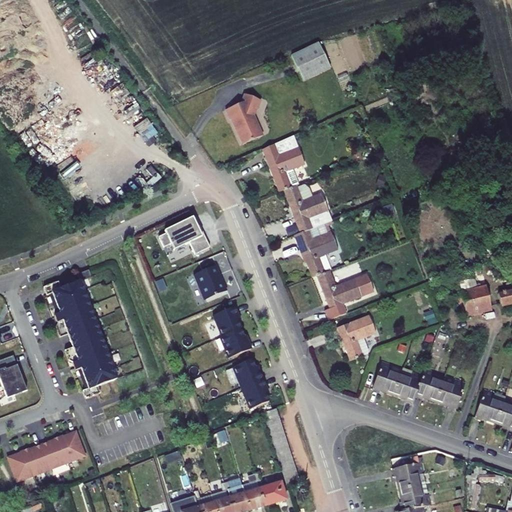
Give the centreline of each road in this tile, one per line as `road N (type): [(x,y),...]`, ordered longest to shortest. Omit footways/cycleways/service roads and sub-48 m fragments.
road 1 (residential): [(309,415),(218,187)]
road 2 (residential): [(218,187),(76,0)]
road 3 (residential): [(6,282),(218,187)]
road 4 (residential): [(511,466),(371,416),(309,415)]
road 5 (residential): [(0,429),(55,408),(6,282)]
